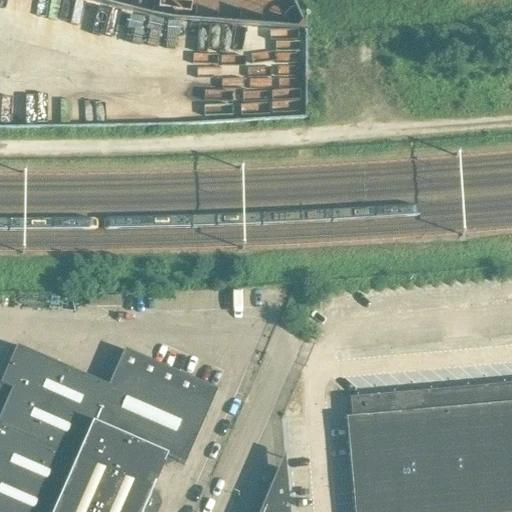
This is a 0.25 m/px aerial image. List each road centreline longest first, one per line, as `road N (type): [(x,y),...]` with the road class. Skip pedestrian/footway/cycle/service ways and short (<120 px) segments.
road 1 (track): [(0,148),(511,121)]
road 2 (unclassified): [(217,511),(287,343)]
